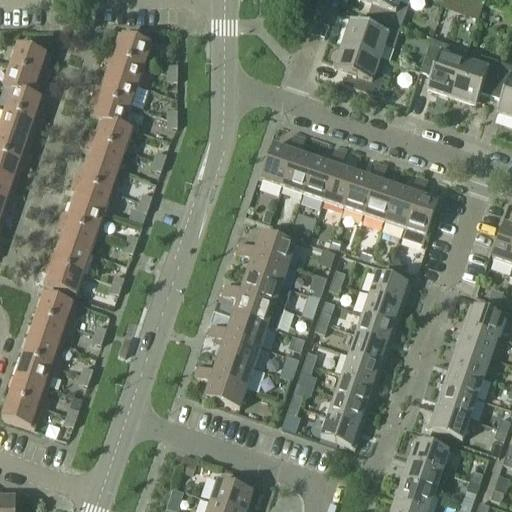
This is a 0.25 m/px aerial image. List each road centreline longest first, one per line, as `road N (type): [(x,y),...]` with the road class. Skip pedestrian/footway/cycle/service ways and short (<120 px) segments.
road 1 (unclassified): [(125,417),(222,132),(225,93)]
road 2 (residential): [(317,511),(310,482),(125,417)]
road 3 (residential): [(484,171),(294,107)]
road 4 (residential): [(484,171),(445,288)]
